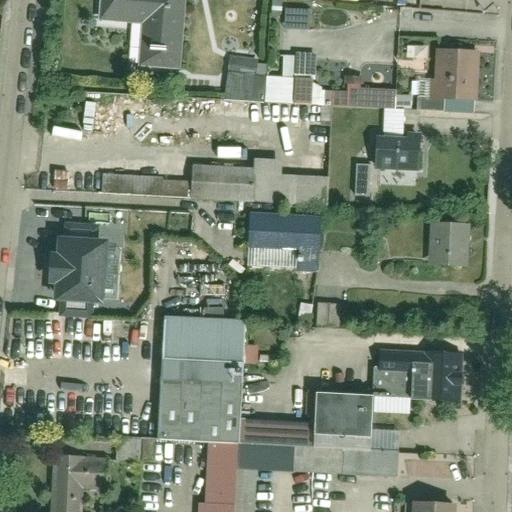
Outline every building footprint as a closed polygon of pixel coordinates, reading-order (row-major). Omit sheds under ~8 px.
[(111,0),(111,15),(141,17),(138,62),(187,66),(191,0),(111,0)] [(308,28),(308,9),(283,9),(283,28),(308,28)] [(478,49),(438,49),(438,100),(478,100),(478,49)] [(237,63),(236,93),(317,96),(318,77),(276,75),(276,65),(237,63)] [(410,107),(410,96),(394,96),(394,107),(410,107)] [(420,166),(420,119),(371,119),(371,166),(420,166)] [(322,261),(323,178),(249,177),(249,159),(183,158),(182,209),(259,210),(258,261),(322,261)] [(353,165),(353,197),(369,197),(369,165),(353,165)] [(473,225),(437,225),(437,271),(473,271),(473,225)] [(49,284),(58,285),(56,315),(93,317),(94,303),(103,304),(107,242),(61,239),(60,257),(51,257),(49,284)] [(316,325),(340,326),(340,304),(316,304),(316,325)] [(248,511),(250,482),(393,486),(394,454),(370,453),(372,395),(314,394),(313,418),(238,416),(246,326),(168,319),(154,440),(206,442),(203,511),(248,511)] [(456,352),(377,351),(377,390),(456,391),(456,352)] [(104,511),(105,467),(60,463),(57,511),(104,511)] [(457,511),(457,503),(412,503),(412,511),(457,511)]
